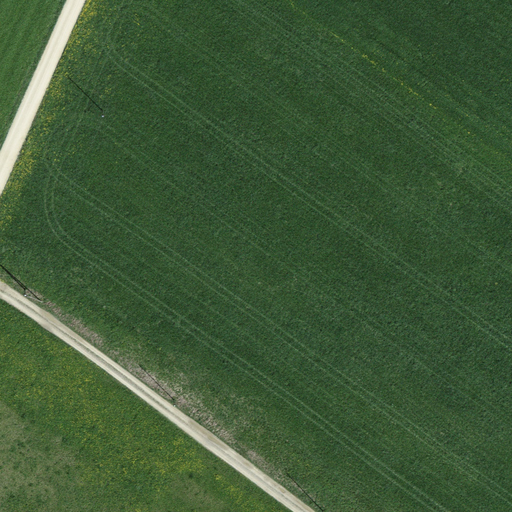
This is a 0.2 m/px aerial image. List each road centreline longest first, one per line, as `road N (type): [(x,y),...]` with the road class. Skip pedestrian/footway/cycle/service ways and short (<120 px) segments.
road 1 (track): [(0,304),(288,511)]
road 2 (track): [(80,0),(0,185)]
